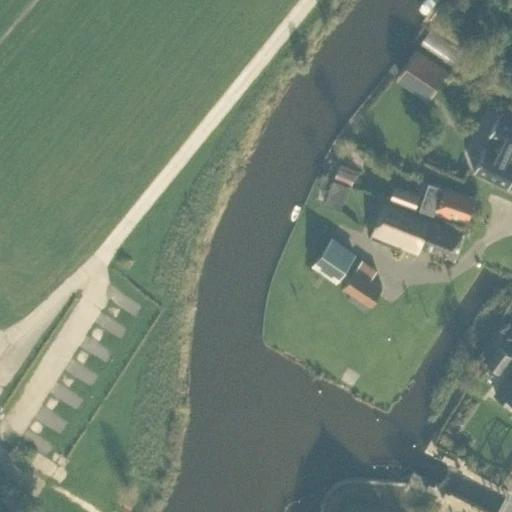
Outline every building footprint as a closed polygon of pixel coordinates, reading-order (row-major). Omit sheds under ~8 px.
[(417,49),(397,79),(426,99),(446,69),(417,49)] [(511,119),(499,113),(489,133),(491,134),(473,170),(508,187),(511,178),(511,119)] [(357,169),(341,163),(335,177),(351,184),(357,169)] [(324,177),(321,187),(329,190),(333,179),(324,177)] [(420,194),(395,185),(390,199),(415,208),(420,194)] [(476,197),(443,186),(437,203),(423,199),(419,209),(433,214),(434,212),(450,218),(452,213),(468,219),(476,197)] [(429,219),(430,217),(386,200),(370,238),(400,250),(402,246),(418,252),(420,247),(454,259),(465,227),(445,220),(444,225),(429,219)] [(355,254),(330,238),(312,264),(337,281),(355,254)] [(343,287),(370,306),(383,286),(371,278),(377,269),(362,259),(343,287)] [(499,346),(487,362),(485,361),(479,369),(486,374),(492,366),(500,372),(511,356),(499,346)] [(511,360),(511,361),(511,379),(511,380),(506,376),(493,393),(511,407),(511,360)]
